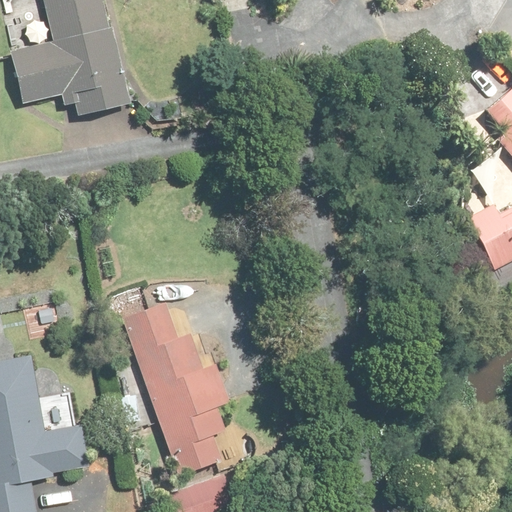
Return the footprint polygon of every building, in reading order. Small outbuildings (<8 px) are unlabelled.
[(35,59),(0,68),(0,103),(5,122),(47,110),(51,131),(108,119),(82,0),(43,0),(23,5),(35,59)] [(511,105),(511,104),(470,132),(511,191),(511,189),(511,105)] [(511,280),(511,228),(498,236),(492,221),(454,237),(478,293),(511,279),(511,280)] [(167,313),(104,336),(160,492),(223,469),(167,313)] [(18,376),(0,378),(0,511),(17,511),(16,497),(72,492),(68,443),(26,446),(18,376)] [(212,511),(209,498),(151,511),(212,511)]
